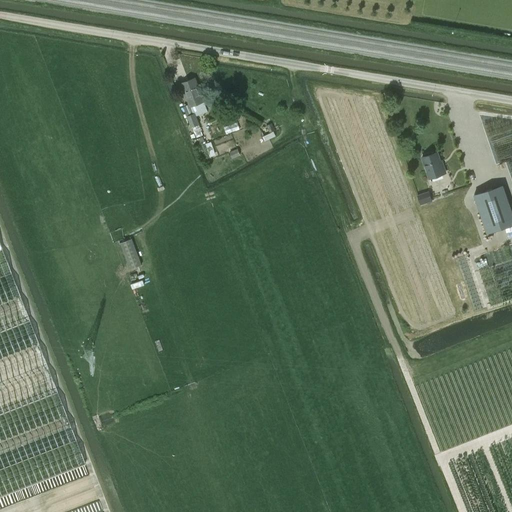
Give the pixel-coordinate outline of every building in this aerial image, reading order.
[(204,101),(195,78),(181,83),(190,106),(195,104),(199,115),(208,112),(204,101)] [(203,135),(201,131),(201,130),(199,124),(195,113),(187,116),(192,127),(195,133),(196,137),(203,135)] [(272,123),(266,125),(269,133),(262,137),(265,141),(275,135),(273,131),(274,130),(272,123)] [(230,152),(233,158),(240,155),(238,148),(230,152)] [(441,165),(437,152),(432,154),(429,152),(423,154),(423,157),(422,157),(429,178),(445,172),(443,164),(441,165)] [(511,213),(502,185),(474,195),(487,233),(511,224),(511,213)] [(420,203),(432,199),(429,191),(417,195),(420,203)] [(120,242),(130,269),(142,264),(132,237),(120,242)] [(0,496),(85,464),(0,244),(0,496)] [(511,511),(511,438),(447,460),(452,476),(451,477),(448,475),(459,511),(511,511)]
